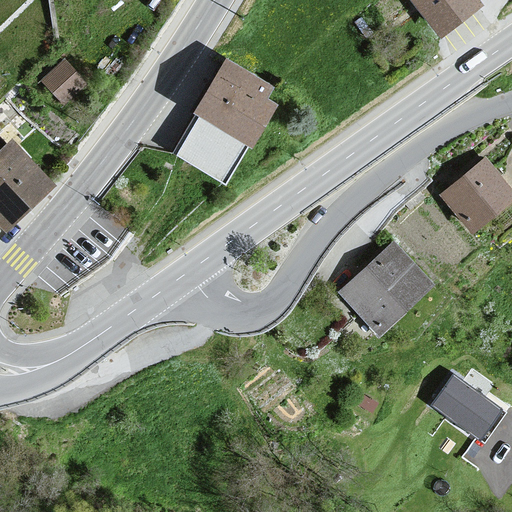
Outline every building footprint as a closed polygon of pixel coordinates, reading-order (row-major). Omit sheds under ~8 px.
[(398,0),(423,33),(465,2),(463,0),(398,0)] [(53,55),(29,75),(53,104),(78,84),(53,55)] [(159,151),(206,181),(256,102),(246,95),(253,84),(209,55),(174,110),(182,115),(159,151)] [(0,217),(41,182),(0,136),(0,217)] [(472,156),(430,190),(461,228),(503,195),(472,156)] [(328,289),(364,330),(422,280),(386,239),(328,289)] [(455,370),(432,401),(482,438),(506,407),(455,370)]
